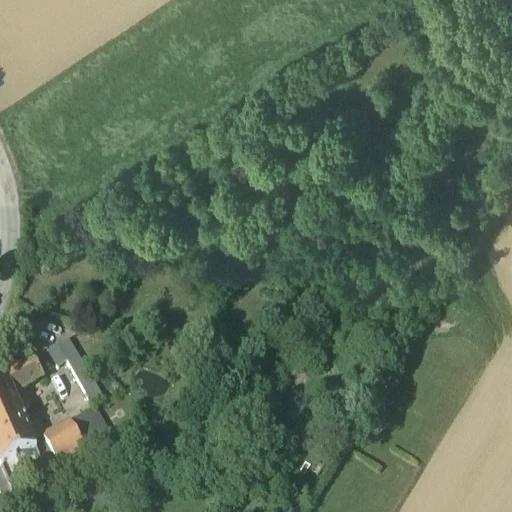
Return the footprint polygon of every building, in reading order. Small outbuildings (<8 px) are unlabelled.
[(72,374),(82,369),(65,343),(45,355),(54,371),(67,365),(72,374)] [(32,362),(9,375),(18,392),(41,380),(32,362)] [(101,401),(82,369),(72,374),(91,407),(101,401)] [(9,375),(0,380),(0,417),(6,433),(24,425),(14,402),(21,399),(18,392),(9,375)] [(112,421),(101,401),(91,407),(93,412),(82,419),(97,444),(118,432),(112,421)] [(129,410),(112,421),(118,432),(135,421),(129,410)] [(24,425),(6,433),(0,417),(0,466),(1,470),(26,458),(36,454),(26,428),(24,425)] [(97,444),(82,419),(71,425),(85,451),(97,444)] [(35,423),(26,428),(36,454),(37,455),(47,450),(42,441),(43,441),(35,423)] [(85,451),(71,425),(43,441),(42,441),(47,450),(57,467),(85,451)] [(57,467),(47,450),(37,455),(51,487),(105,457),(97,444),(85,451),(57,467)] [(26,458),(1,470),(8,483),(32,472),(26,458)] [(0,501),(12,495),(8,483),(1,470),(0,470),(0,501)]
